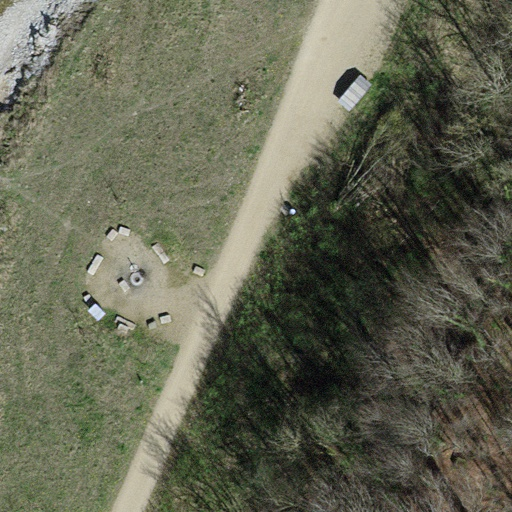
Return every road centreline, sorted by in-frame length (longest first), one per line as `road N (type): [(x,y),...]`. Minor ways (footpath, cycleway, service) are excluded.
road 1 (track): [(332,0),(125,511)]
road 2 (track): [(383,0),(267,166)]
